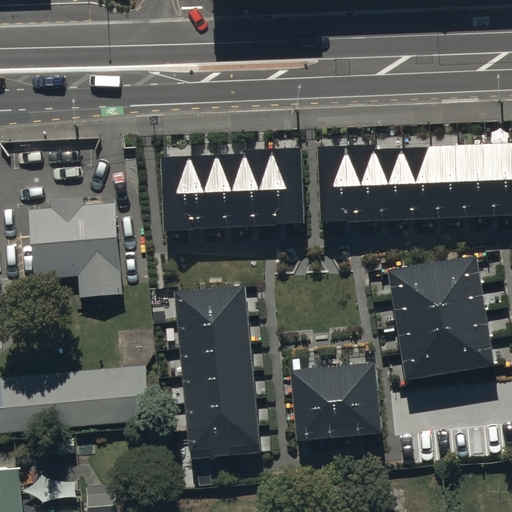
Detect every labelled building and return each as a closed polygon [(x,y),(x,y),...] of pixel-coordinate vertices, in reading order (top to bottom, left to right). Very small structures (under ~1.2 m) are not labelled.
[(511,225),(511,150),(486,152),(489,227),(511,225)] [(378,156),(378,152),(349,153),(352,232),(380,231),(378,156)] [(489,227),(486,152),(459,153),(462,228),(489,227)] [(352,232),(349,153),(322,154),(325,232),(352,232)] [(462,228),(459,153),(432,154),(434,229),(462,228)] [(434,229),(432,154),(405,155),(407,230),(434,229)] [(407,230),(405,155),(378,156),(380,231),(407,230)] [(303,156),(276,157),(279,236),(306,235),(303,156)] [(276,157),(248,158),(248,162),(251,237),(279,236),(276,157)] [(248,162),(221,163),(223,237),(251,237),(248,162)] [(221,163),(194,164),(196,238),(223,237),(221,163)] [(194,164),(167,164),(169,239),(196,238),(194,164)] [(122,189),(33,195),(38,262),(86,258),(88,281),(129,278),(122,189)] [(478,258),(435,265),(440,292),(483,285),(478,258)] [(435,265),(392,272),(397,299),(440,292),(435,265)] [(483,285),(440,292),(444,320),(488,312),(483,285)] [(252,316),(250,287),(180,293),(182,322),(252,316)] [(440,292),(397,299),(401,327),(444,320),(440,292)] [(488,312),(444,320),(449,347),(492,340),(488,312)] [(255,344),(252,316),(182,322),(185,350),(255,344)] [(444,320),(401,327),(406,354),(449,347),(444,320)] [(492,340),(449,347),(453,374),(497,367),(492,340)] [(257,373),(255,344),(185,350),(187,379),(257,373)] [(449,347),(406,354),(410,381),(453,374),(449,347)] [(381,369),(352,371),(358,441),(387,439),(381,369)] [(352,371),(324,374),(330,443),(358,441),(352,371)] [(259,401),(257,373),(187,379),(190,407),(259,401)] [(324,374),(295,376),(301,446),(330,443),(324,374)] [(262,429),(259,401),(190,407),(192,435),(262,429)] [(264,458),(262,429),(192,435),(194,464),(264,458)] [(23,511),(20,478),(0,479),(0,511),(23,511)] [(117,511),(116,491),(90,492),(90,511),(117,511)]
